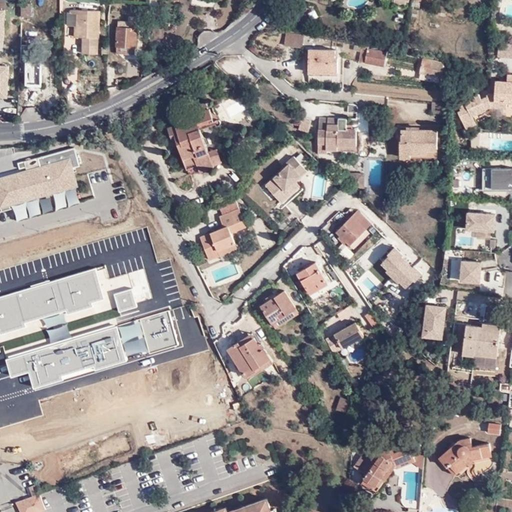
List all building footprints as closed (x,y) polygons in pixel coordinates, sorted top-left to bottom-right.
[(31,0),(21,0),(21,13),(31,13),(31,0)] [(292,0),(287,12),(295,15),(300,2),(294,0),(292,0)] [(69,26),(77,27),(78,7),(72,7),(69,10),(69,26)] [(96,51),(107,51),(107,44),(98,44),(99,7),(97,8),(79,7),(78,7),(77,27),(77,34),(82,35),(89,35),(88,42),(82,43),(82,50),(96,51)] [(117,44),(135,44),(136,16),(128,16),(128,20),(118,20),(117,44)] [(304,35),(287,32),(284,43),(302,47),(304,35)] [(511,40),(501,39),(499,54),(511,55),(511,40)] [(41,79),(42,62),(39,61),(39,56),(29,55),(30,44),(22,44),(21,72),(26,72),(27,78),(41,79)] [(134,52),(135,44),(117,44),(117,52),(134,52)] [(359,61),(363,62),(383,66),(386,52),(367,48),(363,47),(359,61)] [(311,78),(340,80),(341,66),(337,66),(337,58),(312,56),(311,78)] [(424,57),(420,72),(441,77),(444,62),(424,57)] [(511,71),(508,72),(507,78),(496,78),(495,90),(490,90),(489,90),(488,91),(487,92),(487,93),(486,94),(481,97),(479,91),(458,101),(461,108),(458,109),(467,127),(477,122),(473,114),(487,107),(490,106),(507,107),(507,101),(511,101),(511,71)] [(441,77),(420,72),(419,77),(440,82),(441,77)] [(239,94),(227,105),(236,115),(248,105),(239,94)] [(198,105),(200,112),(210,109),(208,102),(198,105)] [(449,114),(449,104),(432,102),(431,112),(449,114)] [(197,164),(200,170),(215,165),(214,162),(210,150),(202,127),(216,123),(211,108),(210,109),(200,112),(186,116),(186,119),(179,121),(180,124),(169,127),(173,137),(177,137),(182,135),(185,143),(179,145),(187,167),(197,164)] [(313,117),(304,115),(301,127),(310,129),(313,117)] [(329,147),(341,148),(342,141),(357,142),(358,126),(353,126),(353,122),(347,122),(348,116),(329,115),(328,126),(321,126),(321,141),(329,142),(329,147)] [(398,156),(410,157),(410,151),(425,152),(426,149),(435,150),(436,132),(403,131),(403,141),(399,141),(398,156)] [(329,147),(329,142),(321,141),(320,150),(329,151),(329,147)] [(40,164),(0,174),(0,206),(14,203),(17,217),(56,207),(56,206),(83,199),(74,165),(81,163),(77,146),(38,156),(40,164)] [(219,148),(210,150),(214,162),(223,159),(219,148)] [(435,161),(435,150),(426,149),(425,152),(410,151),(410,157),(410,160),(435,161)] [(293,175),(303,165),(294,155),(283,166),(285,168),(275,177),(277,179),(269,187),(282,201),(290,193),(286,189),(297,179),(293,175)] [(189,174),(200,170),(197,164),(187,167),(189,174)] [(307,169),(303,165),(293,175),(297,179),(307,169)] [(511,166),(485,167),(485,189),(511,189),(511,166)] [(363,170),(354,170),(354,177),(363,185),(363,170)] [(316,178),(318,194),(334,192),(332,176),(316,178)] [(300,183),(297,179),(286,189),(290,193),(300,183)] [(219,210),(222,217),(241,209),(238,202),(219,210)] [(498,210),(470,208),(468,226),(497,229),(498,210)] [(223,250),(240,244),(236,233),(249,228),(241,209),(222,217),(226,228),(203,237),(213,261),(225,256),(223,250)] [(340,229),(353,242),(368,227),(373,222),(361,209),(340,229)] [(357,246),(372,230),(368,227),(353,242),(357,246)] [(342,256),(353,254),(350,240),(339,243),(342,256)] [(243,253),(240,244),(223,250),(225,256),(227,259),(243,253)] [(398,244),(382,259),(409,284),(424,270),(398,244)] [(485,257),(464,255),(462,277),(483,279),(485,257)] [(302,271),(311,286),(321,280),(326,285),(333,280),(319,260),(302,271)] [(265,304),(278,322),(300,306),(288,289),(265,304)] [(442,297),(461,298),(462,291),(443,290),(442,297)] [(429,299),(424,332),(445,335),(449,302),(429,299)] [(302,310),(300,306),(278,322),(281,325),(302,310)] [(339,351),(368,332),(359,317),(329,336),(339,351)] [(474,355),(475,349),(499,352),(502,324),(476,321),(475,326),(467,325),(464,354),(474,355)] [(0,349),(29,343),(25,324),(0,330),(0,349)] [(243,340),(247,344),(259,335),(256,331),(243,340)] [(243,340),(232,348),(249,373),(264,362),(267,367),(277,359),(259,335),(247,344),(243,340)] [(498,358),(499,352),(475,349),(474,355),(498,358)] [(343,395),(339,407),(349,410),(353,398),(343,395)] [(490,428),(501,430),(502,421),(491,420),(490,428)] [(442,456),(449,464),(453,461),(461,468),(472,458),(476,457),(494,452),(490,442),(476,445),(473,436),(462,438),(442,456)] [(389,466),(393,469),(395,467),(399,460),(409,456),(415,454),(414,451),(411,445),(396,450),(393,443),(378,449),(373,456),(365,450),(355,464),(368,473),(366,476),(369,478),(377,483),(379,481),(389,466)] [(425,465),(426,453),(414,451),(415,454),(409,456),(423,467),(425,465)] [(453,461),(449,464),(461,476),(478,461),(476,457),(472,458),(461,468),(453,461)] [(380,487),(393,469),(389,466),(379,481),(377,483),(369,478),(366,476),(364,479),(376,488),(380,487)] [(41,492),(18,501),(21,511),(32,511),(46,507),(41,492)] [(273,511),(271,507),(267,495),(229,509),(220,511),(273,511)]
